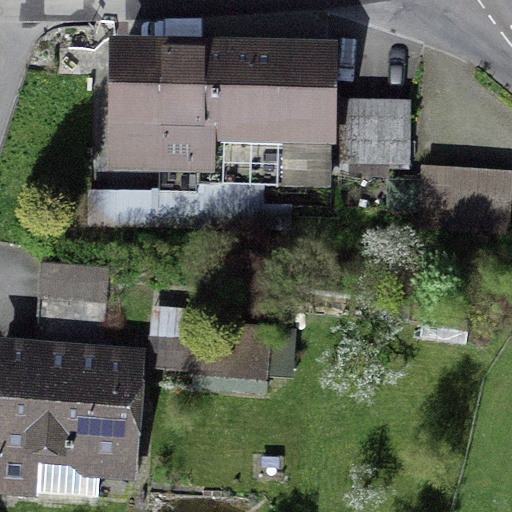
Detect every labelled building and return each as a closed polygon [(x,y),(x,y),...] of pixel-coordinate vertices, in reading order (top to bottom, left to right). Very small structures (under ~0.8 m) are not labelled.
[(320,163),(321,104),(322,58),(117,53),(116,163),(171,164),(194,164),(193,195),(86,193),(85,228),(289,232),(289,209),(259,209),(259,188),(319,189),(320,163)] [(321,104),(320,163),(404,165),(407,104),(321,104)] [(511,181),(418,179),(417,236),(510,238),(511,181)] [(214,372),(217,372),(255,376),(259,333),(220,329),(217,329),(215,346),(146,341),(144,366),(214,372)] [(93,474),(122,477),(130,362),(98,360),(0,352),(0,493),(90,499),(93,474)]
